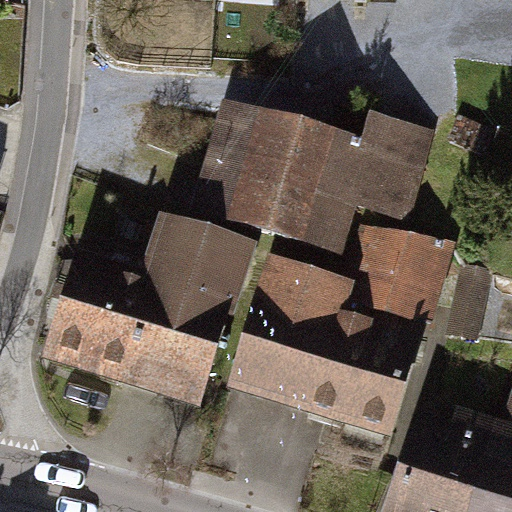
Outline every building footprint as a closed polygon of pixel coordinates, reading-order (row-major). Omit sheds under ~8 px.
[(356,144),(219,105),(188,212),(346,257),(358,216),(405,229),(436,124),(367,104),(356,144)] [(140,266),(81,248),(45,362),(203,412),(256,244),(157,213),(140,266)] [(453,255),(364,226),(346,284),(271,260),(228,391),(391,444),(453,255)] [(511,511),(511,363),(495,422),(469,511),(511,511)] [(469,511),(495,422),(462,413),(457,428),(423,419),(396,511),(469,511)]
